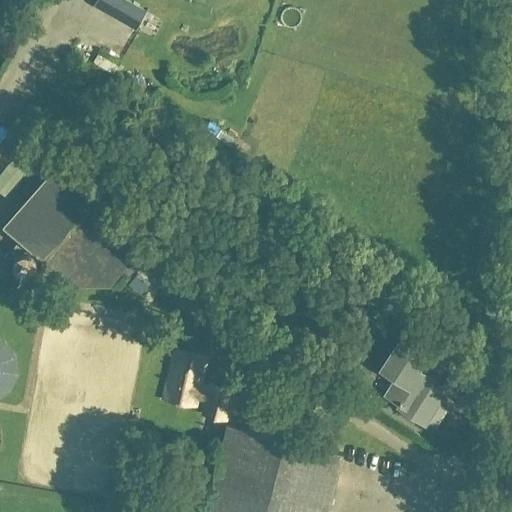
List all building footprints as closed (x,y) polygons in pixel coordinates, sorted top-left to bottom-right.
[(146,12),(125,0),(115,18),(136,30),(146,12)] [(0,275),(7,267),(25,282),(25,283),(31,288),(112,283),(122,271),(131,278),(141,267),(149,274),(214,324),(225,308),(153,252),(154,251),(145,244),(152,237),(100,192),(101,190),(54,161),(1,223),(25,244),(11,261),(0,250),(0,275)] [(377,275),(364,296),(399,317),(412,296),(377,275)] [(250,330),(238,321),(232,329),(244,338),(250,330)] [(398,343),(382,369),(397,378),(386,394),(401,404),(399,407),(424,423),(443,394),(413,375),(424,360),(398,343)] [(274,369),(282,356),(268,347),(260,359),(274,369)] [(206,386),(201,385),(207,357),(174,350),(167,381),(166,381),(162,399),(196,407),(197,401),(203,403),(200,415),(230,422),(239,388),(208,381),(206,386)] [(473,386),(467,399),(481,407),(487,393),(473,386)] [(324,422),(321,432),(335,436),(338,426),(324,422)] [(327,511),(343,453),(226,424),(203,511),(327,511)]
